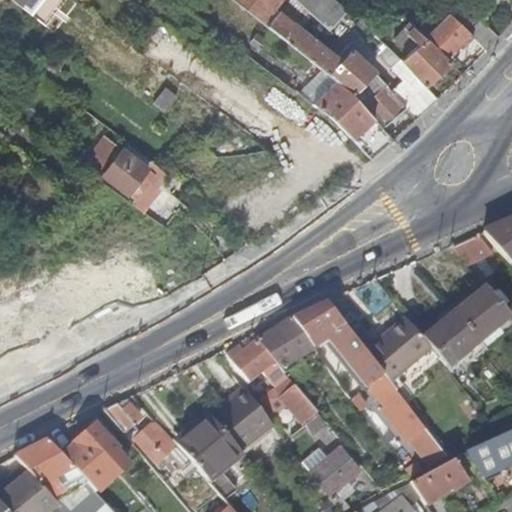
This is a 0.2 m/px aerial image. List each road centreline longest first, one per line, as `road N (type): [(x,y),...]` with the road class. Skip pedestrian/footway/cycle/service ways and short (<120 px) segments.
road 1 (secondary): [(315,251),(0,422)]
road 2 (secondary): [(467,107),(387,197),(315,251)]
road 3 (secondary): [(315,251),(393,240),(473,199)]
